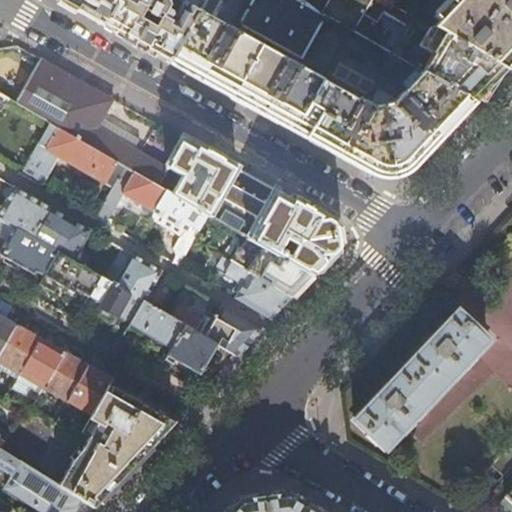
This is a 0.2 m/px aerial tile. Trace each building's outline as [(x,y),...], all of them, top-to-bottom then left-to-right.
[(58,0),(101,24),(114,0),(58,0)] [(114,0),(101,24),(135,44),(168,62),(197,11),(183,3),(176,14),(170,10),(172,7),(168,4),(167,0),(114,0)] [(178,0),(183,3),(197,11),(197,10),(203,0),(178,0)] [(322,11),(303,0),(252,0),(239,23),(301,59),(327,15),(328,14),(322,11)] [(328,0),(322,11),(328,14),(327,15),(354,31),(363,14),(377,22),(383,11),(409,26),(393,54),(403,60),(422,71),(473,103),(491,85),(506,69),(429,26),(384,0),(328,0)] [(511,0),(454,0),(429,26),(506,69),(511,62),(511,0)] [(372,108),(197,10),(197,11),(168,62),(203,82),(274,122),(355,166),(367,173),(370,166),(377,170),(385,171),(393,171),(396,169),(403,166),(408,161),(413,166),(414,165),(414,166),(428,151),(465,112),(473,103),(422,71),(392,105),(372,108)] [(399,67),(403,60),(393,54),(390,52),(386,59),(399,67)] [(49,124),(124,166),(165,190),(203,212),(312,275),(328,258),(334,251),(337,248),(334,223),(298,203),(289,198),(290,196),(276,188),(275,190),(182,138),(165,168),(134,149),(96,127),(102,117),(113,99),(40,59),(15,104),(49,124)] [(139,140),(102,117),(96,127),(134,149),(139,140)] [(111,188),(124,166),(49,124),(23,170),(43,182),(58,158),(82,172),(111,188)] [(124,166),(111,188),(94,217),(105,223),(121,195),(134,202),(153,212),(165,190),(124,166)] [(13,187),(0,205),(0,220),(12,228),(15,230),(22,219),(38,229),(51,209),(26,195),(13,187)] [(190,238),(203,212),(165,190),(153,212),(162,218),(159,223),(167,227),(173,232),(180,238),(178,240),(172,247),(174,253),(181,258),(190,238)] [(89,231),(51,209),(38,229),(53,238),(47,248),(56,253),(69,260),(84,238),(89,231)] [(203,212),(190,238),(222,258),(290,298),(302,285),(312,275),(203,212)] [(47,248),(15,230),(12,228),(0,249),(0,255),(13,263),(34,274),(35,272),(43,277),(56,253),(47,248)] [(121,249),(101,278),(141,301),(155,280),(160,272),(121,249)] [(98,276),(69,260),(56,253),(43,277),(38,285),(50,291),(55,282),(64,286),(72,291),(74,288),(87,296),(98,276)] [(282,306),(290,298),(222,258),(217,266),(222,269),(226,271),(224,275),(241,286),(234,298),(270,319),(282,306)] [(101,278),(98,276),(87,296),(100,303),(95,311),(96,316),(102,320),(107,323),(111,322),(114,317),(129,324),(142,301),(141,301),(101,278)] [(0,299),(0,350),(15,324),(9,320),(4,318),(11,306),(0,299)] [(168,316),(142,301),(129,324),(128,326),(140,333),(137,341),(142,343),(146,346),(149,341),(156,345),(159,340),(171,347),(184,325),(168,316)] [(168,316),(184,325),(236,355),(253,338),(261,329),(227,310),(220,306),(210,324),(175,303),(168,316)] [(352,420),(382,449),(486,341),(456,312),(352,420)] [(29,332),(15,324),(0,350),(0,364),(17,374),(39,338),(29,332)] [(184,325),(171,347),(158,368),(167,373),(175,359),(181,362),(180,364),(190,370),(198,374),(206,361),(223,370),(236,355),(184,325)] [(49,344),(39,338),(17,374),(41,388),(63,351),(49,344)] [(75,358),(63,351),(41,388),(66,402),(87,365),(75,358)] [(422,419),(435,432),(496,368),(483,355),(422,419)] [(100,373),(87,365),(66,402),(90,415),(107,385),(111,379),(100,373)] [(128,397),(107,385),(90,415),(80,433),(87,437),(83,444),(72,460),(57,485),(80,500),(93,507),(112,487),(157,439),(173,422),(153,411),(128,397)] [(21,414),(0,446),(0,448),(21,463),(29,468),(52,426),(27,411),(25,416),(21,414)] [(57,485),(29,468),(21,463),(0,448),(0,467),(6,471),(13,476),(5,488),(41,511),(72,511),(80,500),(57,485)] [(319,511),(306,503),(287,492),(237,499),(225,511),(319,511)]
